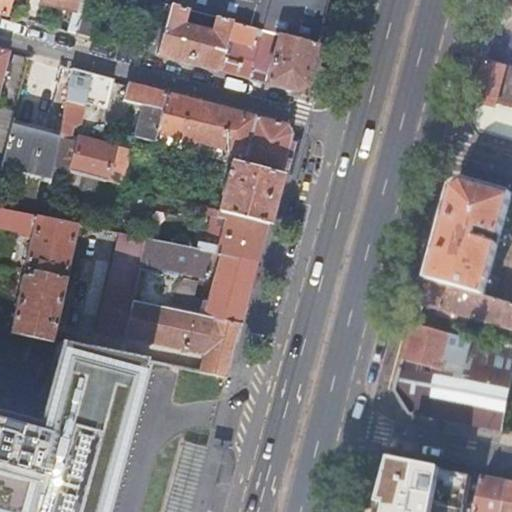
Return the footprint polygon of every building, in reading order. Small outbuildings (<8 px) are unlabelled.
[(75,11),(78,0),(40,0),(40,2),(58,6),(75,11)] [(85,37),(94,40),(104,0),(84,0),(78,23),(75,35),(85,37)] [(155,0),(141,52),(154,55),(167,6),(184,11),(214,19),(314,46),(326,0),(155,0)] [(167,6),(154,55),(195,66),(218,72),(248,80),(264,84),(291,92),(303,86),(311,57),(314,46),(214,19),(210,33),(181,25),(184,11),(167,6)] [(56,30),(75,35),(78,23),(59,18),(56,30)] [(511,33),(495,29),(487,57),(511,63),(511,33)] [(0,50),(0,82),(8,52),(0,50)] [(511,63),(487,57),(470,120),(477,134),(511,143),(511,63)] [(51,168),(61,170),(74,129),(80,125),(84,103),(106,109),(113,80),(70,69),(57,141),(51,168)] [(152,144),(165,94),(126,84),(124,93),(122,101),(136,105),(134,110),(140,112),(133,139),(152,144)] [(223,109),(165,94),(152,144),(162,147),(194,155),(197,145),(242,157),(240,166),(279,176),(289,136),(286,126),(223,109)] [(0,161),(9,128),(13,112),(0,108),(0,161)] [(42,219),(51,168),(57,141),(33,135),(9,128),(0,161),(0,209),(20,214),(34,217),(42,219)] [(301,139),(289,136),(279,176),(290,179),(301,139)] [(162,147),(152,144),(133,139),(128,159),(177,171),(172,192),(188,196),(190,188),(216,194),(220,177),(204,173),(206,166),(180,159),(181,155),(161,149),(162,147)] [(97,180),(105,182),(113,147),(94,142),(93,147),(76,143),(69,172),(74,174),(97,180)] [(230,164),(218,213),(266,226),(275,189),(279,176),(240,166),(231,163),(230,164)] [(94,191),(97,180),(74,174),(71,185),(94,191)] [(450,190),(425,282),(511,304),(511,195),(464,182),(450,190)] [(0,209),(0,227),(16,231),(20,214),(0,209)] [(202,318),(239,327),(254,270),(266,226),(218,213),(216,220),(223,221),(216,249),(204,246),(202,253),(145,241),(132,303),(155,308),(163,270),(204,279),(209,254),(218,256),(202,318)] [(10,333),(53,342),(76,226),(42,219),(34,217),(23,271),(31,273),(30,278),(22,276),(10,333)] [(203,356),(199,373),(226,378),(233,349),(235,343),(239,327),(202,318),(155,308),(132,303),(145,241),(118,235),(97,332),(203,356)] [(511,304),(425,282),(419,306),(511,330),(511,304)] [(511,352),(413,325),(393,399),(401,412),(502,432),(511,381),(511,352)] [(67,345),(56,343),(34,424),(37,425),(35,433),(31,432),(28,444),(16,441),(19,429),(0,423),(0,511),(104,511),(120,454),(144,368),(141,368),(142,361),(67,345)] [(34,424),(0,414),(0,423),(19,429),(16,441),(28,444),(31,432),(35,433),(37,425),(34,424)] [(185,443),(165,511),(189,511),(206,449),(185,443)] [(463,511),(470,476),(382,457),(371,500),(381,502),(378,511),(463,511)] [(474,511),(481,478),(470,476),(463,511),(474,511)] [(502,511),(508,483),(481,478),(474,511),(502,511)] [(511,511),(511,484),(508,483),(502,511),(511,511)]
